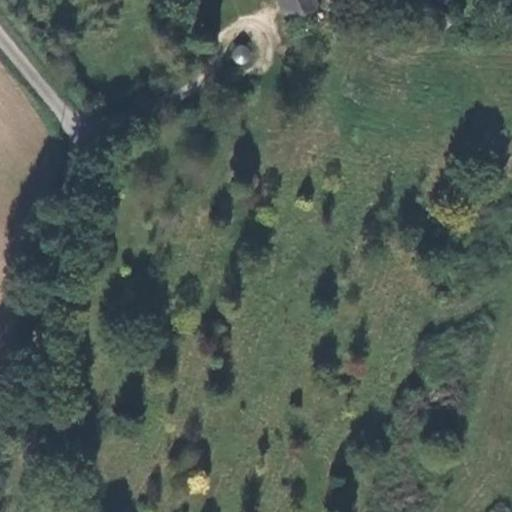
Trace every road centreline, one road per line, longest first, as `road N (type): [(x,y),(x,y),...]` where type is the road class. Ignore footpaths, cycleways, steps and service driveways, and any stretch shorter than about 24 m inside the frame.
road 1 (unclassified): [(81,123),(39,424)]
road 2 (residential): [(81,123),(210,80)]
road 3 (unclassified): [(0,15),(81,123)]
